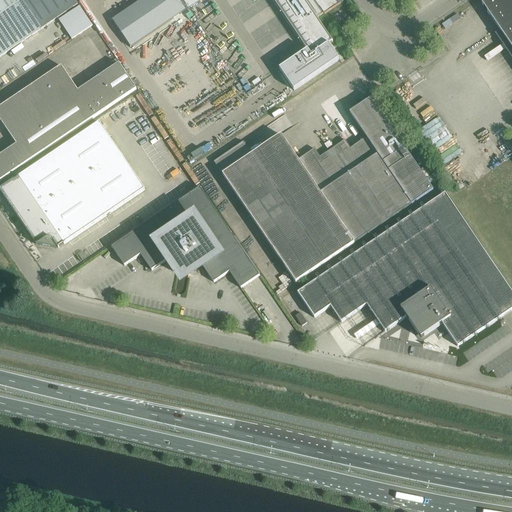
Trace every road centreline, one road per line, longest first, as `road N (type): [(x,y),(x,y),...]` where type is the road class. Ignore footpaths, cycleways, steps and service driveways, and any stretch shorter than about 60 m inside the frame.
road 1 (unclassified): [(511,409),(56,301),(0,228)]
road 2 (trunk): [(511,491),(0,376)]
road 3 (trunk): [(0,402),(492,511)]
road 4 (unknown): [(27,269),(143,194),(148,179),(120,113)]
road 5 (unknown): [(232,17),(274,81),(267,99),(224,122)]
